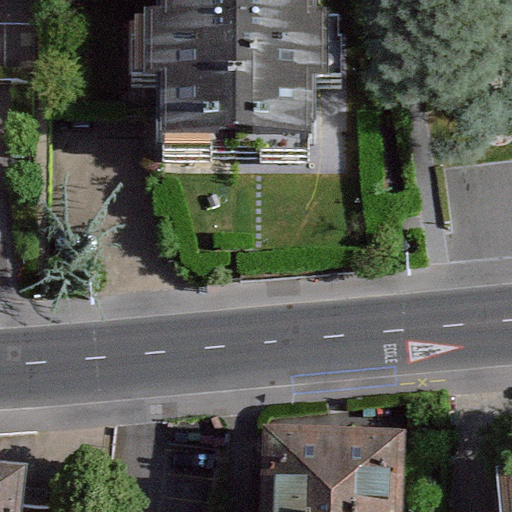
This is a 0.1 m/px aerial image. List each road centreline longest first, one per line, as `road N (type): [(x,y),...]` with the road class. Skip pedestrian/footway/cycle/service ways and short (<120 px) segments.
road 1 (tertiary): [(0,378),(256,355)]
road 2 (tertiary): [(256,355),(511,332)]
road 3 (residential): [(256,355),(239,511)]
